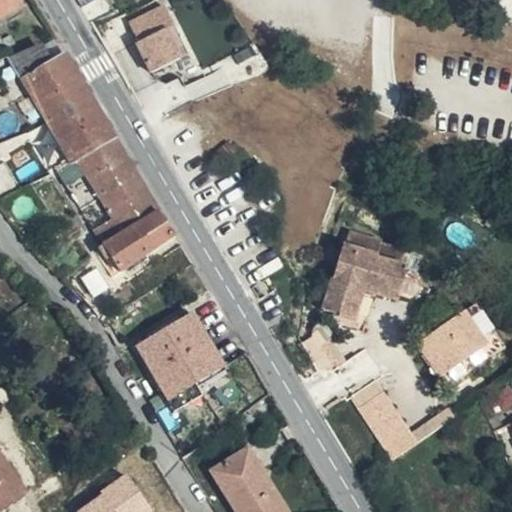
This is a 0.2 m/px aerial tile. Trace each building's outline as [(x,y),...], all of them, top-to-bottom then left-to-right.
[(0,0),(0,26),(1,28),(27,11),(21,0),(0,0)] [(185,59),(160,10),(127,27),(153,76),(185,59)] [(58,70),(70,63),(62,49),(50,55),(58,70)] [(52,127),(93,104),(70,63),(58,70),(50,55),(20,68),(52,127)] [(60,179),(116,145),(93,104),(52,127),(73,165),(58,174),(60,179)] [(89,211),(138,183),(116,146),(116,145),(60,179),(81,215),(89,211)] [(104,253),(160,219),(138,183),(89,211),(81,215),(103,253),(104,253)] [(176,245),(160,219),(104,253),(119,278),(176,245)] [(43,232),(61,268),(71,263),(51,227),(43,232)] [(365,327),(373,303),(362,300),(367,286),(377,290),(402,296),(412,264),(406,262),(410,249),(384,242),(385,238),(353,229),(348,244),(346,244),(326,307),(337,310),(337,313),(343,315),(341,320),(365,327)] [(362,300),(373,303),(377,290),(367,286),(362,300)] [(479,303),(466,311),(487,345),(440,375),(447,386),(508,347),(479,303)] [(487,345),(466,311),(419,342),(440,375),(487,345)] [(144,348),(152,364),(180,416),(197,405),(188,389),(226,367),(199,317),(144,348)] [(327,327),(304,337),(319,369),(342,358),(327,327)] [(69,359),(58,342),(52,346),(62,364),(69,359)] [(359,405),(393,457),(419,439),(385,388),(359,405)] [(0,511),(39,483),(14,451),(0,431),(0,511)] [(217,469),(244,511),(290,511),(275,489),(278,486),(252,447),(217,469)]
